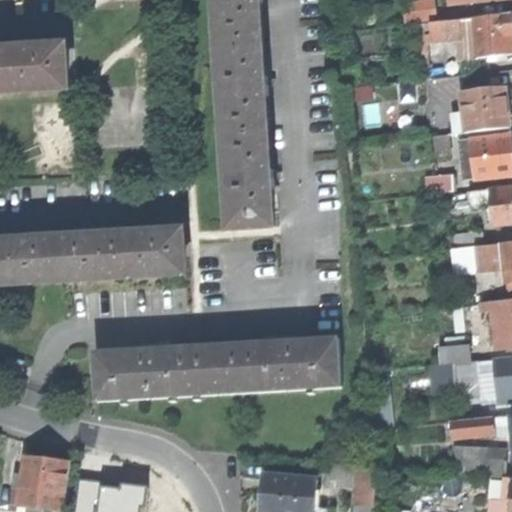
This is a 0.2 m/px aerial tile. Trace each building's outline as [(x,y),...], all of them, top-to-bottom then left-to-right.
[(221,0),(234,232),(276,230),(274,192),(279,192),(279,184),(278,174),(273,174),(269,98),(274,98),(273,88),(273,80),(268,81),(263,4),(268,4),(267,0),(221,0)] [(410,26),(432,23),(437,22),(435,6),(408,9),(410,26)] [(481,59),(511,54),(511,13),(476,18),(478,29),(481,59)] [(462,31),(478,29),(476,18),(461,20),(462,31)] [(463,34),(462,31),(461,20),(437,22),(432,23),(433,38),(463,34)] [(0,94),(71,91),(69,50),(31,52),(31,48),(22,48),(14,49),(14,54),(0,54),(0,94)] [(466,110),(469,135),(511,130),(511,120),(511,108),(509,89),(464,94),(466,110)] [(457,111),(460,136),(469,135),(466,110),(457,111)] [(431,134),(442,133),(440,113),(429,114),(431,134)] [(460,136),(461,143),(511,137),(511,130),(469,135),(460,136)] [(473,182),(511,177),(511,137),(461,143),(465,174),(472,173),(473,182)] [(429,196),(457,193),(456,178),(427,181),(429,196)] [(496,206),(499,228),(511,225),(511,190),(494,193),(496,206)] [(473,210),(496,206),(494,193),(471,196),(473,210)] [(0,285),(187,275),(185,236),(147,238),(147,233),(138,233),(130,234),(130,239),(70,242),(70,238),(60,238),(52,239),(52,244),(0,246),(0,285)] [(456,236),(458,251),(477,249),(483,248),(482,233),(456,236)] [(480,274),(508,271),(506,246),(483,248),(477,249),(480,274)] [(456,276),(480,274),(477,249),(458,251),(454,251),(456,276)] [(282,345),(220,349),(223,398),(344,391),(341,342),(282,345)] [(443,367),(455,366),(473,364),(471,346),(441,350),(443,367)] [(97,356),(100,405),(223,398),(220,349),(157,352),(97,356)] [(455,366),(459,396),(485,393),(482,363),(473,364),(455,366)] [(455,424),(457,441),(496,437),(494,419),(455,424)] [(475,449),(482,476),(509,479),(510,462),(488,461),(488,448),(475,449)] [(26,459),(21,509),(31,509),(30,511),(47,511),(48,511),(65,511),(70,463),(46,461),(26,459)] [(363,467),(359,511),(377,511),(381,469),(363,467)] [(97,511),(101,488),(101,481),(80,478),(75,511),(97,511)] [(319,482),(266,478),(264,498),(263,511),(316,511),(316,509),(319,482)] [(146,508),(148,486),(120,483),(119,489),(101,488),(97,511),(139,511),(140,507),(146,508)]
